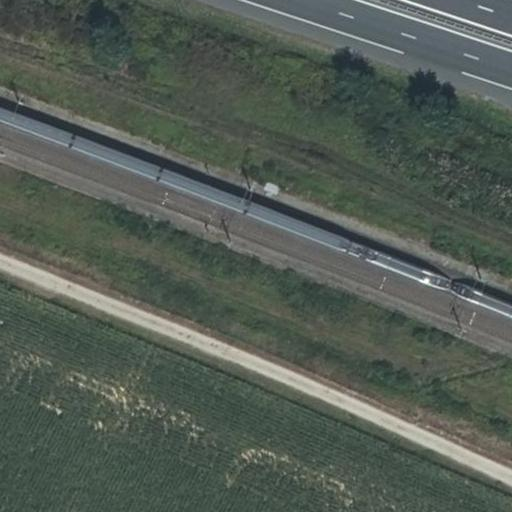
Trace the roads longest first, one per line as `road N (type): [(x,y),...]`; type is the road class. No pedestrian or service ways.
road 1 (track): [(511,478),(0,259)]
road 2 (motorway): [(293,0),(511,72)]
